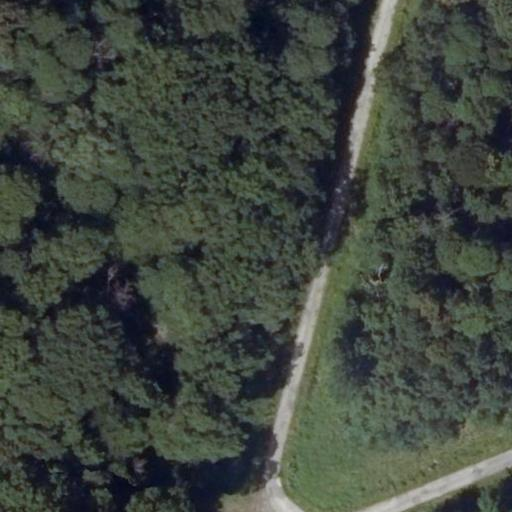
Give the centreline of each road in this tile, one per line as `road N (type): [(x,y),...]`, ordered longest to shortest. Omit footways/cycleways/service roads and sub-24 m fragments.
road 1 (unclassified): [(263,511),(281,397),(384,0)]
road 2 (unclassified): [(511,458),(377,511)]
